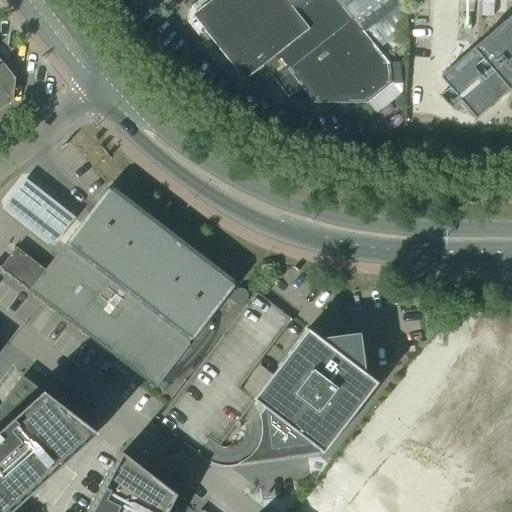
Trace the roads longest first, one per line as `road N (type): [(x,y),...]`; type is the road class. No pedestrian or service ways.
road 1 (tertiary): [(103,82),(122,123),(147,147),(204,192),(271,226),(349,247),(511,256)]
road 2 (tertiary): [(511,232),(360,225),(280,200),(219,170),(103,82)]
road 3 (unclassified): [(245,511),(0,324)]
road 4 (unclassified): [(0,165),(103,82)]
